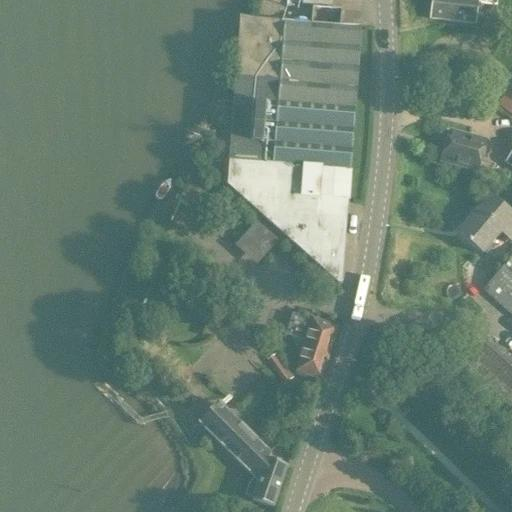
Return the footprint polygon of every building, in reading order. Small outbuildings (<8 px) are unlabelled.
[(473,25),(476,4),(496,7),(497,0),(432,0),(430,20),(473,25)] [(337,284),(341,285),(361,28),(340,27),(342,10),(312,8),(310,24),(239,19),(226,186),(337,284)] [(485,143),(449,133),(440,162),(476,173),(485,143)] [(511,244),(511,243),(511,215),(491,197),(458,235),(481,255),(499,234),(511,244)] [(511,315),(511,259),(484,291),(511,315)] [(295,373),(312,378),(321,381),(338,328),(312,320),(312,321),(292,315),(285,335),(305,341),(295,373)] [(511,361),(481,336),(454,367),(498,406),(508,394),(511,390),(511,361)] [(293,378),(276,354),(266,361),(283,385),(293,378)] [(252,501),(273,508),(287,466),(267,460),(270,454),(218,403),(198,423),(204,429),(254,477),(250,488),(256,490),(252,501)]
